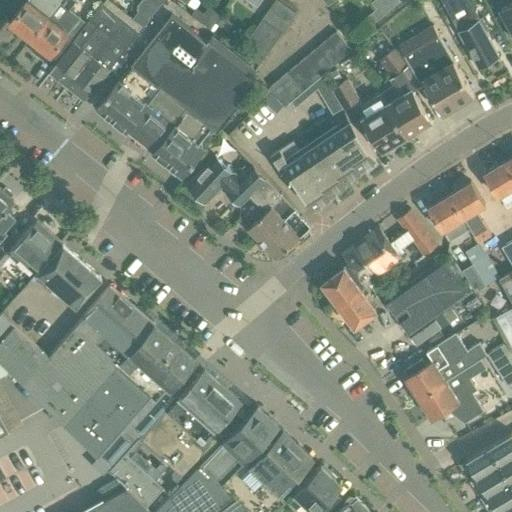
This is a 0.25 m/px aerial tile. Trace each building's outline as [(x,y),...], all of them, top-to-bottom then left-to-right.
[(43,0),(39,6),(31,0),(27,0),(11,21),(31,37),(59,0),(43,0)] [(50,53),(66,34),(69,30),(78,17),(69,11),(76,0),(59,0),(31,37),(50,53)] [(295,11),(279,0),(275,0),(270,8),(288,21),(295,11)] [(377,7),(383,14),(399,0),(373,0),(372,1),(377,7)] [(442,0),(479,66),(499,55),(484,28),(488,26),(474,0),(470,2),(468,0),(442,0)] [(66,34),(50,53),(60,61),(58,63),(93,90),(127,46),(139,29),(103,1),(90,17),(73,40),(66,34)] [(511,1),(502,7),(511,24),(511,1)] [(211,28),(221,14),(209,5),(203,13),(196,8),(192,15),(211,28)] [(371,24),(383,14),(377,7),(365,17),(371,24)] [(288,21),(270,8),(263,18),(281,31),(288,21)] [(144,26),(150,18),(139,10),(133,18),(144,26)] [(213,34),(207,41),(172,13),(120,78),(119,78),(97,106),(106,114),(111,108),(178,161),(173,167),(183,174),(205,146),(257,81),(249,74),(255,67),(213,34)] [(281,31),(263,18),(255,28),(274,41),(281,31)] [(433,23),(399,43),(405,54),(420,80),(424,77),(445,112),(475,93),(433,23)] [(274,41),(255,28),(248,38),(266,51),(274,41)] [(352,48),(336,30),(326,39),(341,57),(352,48)] [(266,51),(248,38),(241,48),(259,61),(266,51)] [(341,57),(326,39),(316,46),(316,47),(332,65),(341,57)] [(316,47),(307,55),(322,73),(332,65),(316,47)] [(413,90),(422,83),(394,47),(380,58),(393,75),(390,77),(393,83),(381,91),(390,105),(408,133),(431,119),(413,90)] [(322,73),(307,55),(297,62),(313,81),(322,73)] [(313,81),(297,62),(288,70),(303,89),(313,81)] [(303,89),(288,70),(278,79),(293,97),(303,89)] [(342,77),(337,70),(332,73),(337,80),(342,77)] [(318,88),(334,113),(343,108),(322,73),(303,89),(293,97),(291,99),(283,105),(297,106),(318,88)] [(348,78),(334,87),(345,105),(359,97),(348,78)] [(293,97),(278,79),(268,87),(283,105),(291,99),(293,97)] [(361,103),(367,114),(364,116),(383,148),(408,133),(390,105),(381,91),(361,103)] [(287,168),(313,207),(331,195),(330,193),(344,183),(343,181),(361,169),(360,168),(376,157),(348,116),(300,148),(293,139),(271,153),(283,170),(287,168)] [(227,190),(239,203),(266,177),(253,163),(240,178),(216,155),(188,185),(207,202),(223,184),(229,189),(227,190)] [(511,167),(507,159),(486,171),(500,195),(511,187),(511,167)] [(241,204),(251,194),(259,202),(264,197),(272,205),(249,228),(260,240),(280,222),(276,218),(284,211),(286,213),(294,206),(266,177),(239,203),(241,204)] [(465,216),(471,227),(480,241),(492,234),(476,209),(485,204),(471,180),(450,193),(465,216)] [(0,187),(0,211),(12,198),(0,187)] [(452,238),(471,227),(465,216),(450,193),(429,206),(443,229),(445,228),(452,238)] [(260,240),(276,256),(310,224),(294,206),(286,213),(284,211),(276,218),(280,222),(260,240)] [(397,217),(406,229),(389,241),(399,253),(415,241),(424,252),(436,243),(410,208),(397,217)] [(61,241),(35,219),(8,249),(34,272),(61,241)] [(342,252),(349,260),(366,283),(401,257),(399,253),(389,241),(377,225),(342,252)] [(511,237),(502,243),(511,260),(511,237)] [(74,306),(100,276),(61,241),(34,272),(74,306)] [(473,262),(461,270),(473,289),(497,273),(478,242),(465,250),(473,262)] [(0,245),(0,264),(9,254),(0,245)] [(435,316),(471,291),(446,256),(385,299),(417,343),(442,326),(435,316)] [(339,303),(361,287),(366,283),(349,260),(321,281),(339,303)] [(511,269),(499,276),(511,299),(511,269)] [(132,304),(108,283),(46,354),(0,313),(0,360),(43,403),(132,304)] [(377,309),(361,287),(339,303),(355,325),(377,309)] [(476,295),(466,302),(471,309),(481,302),(476,295)] [(151,321),(132,304),(43,403),(61,422),(82,398),(97,381),(121,355),(151,321)] [(151,321),(121,355),(135,368),(150,380),(170,356),(179,346),(151,321)] [(415,391),(418,396),(424,393),(446,379),(459,370),(468,365),(481,356),(487,353),(487,352),(480,340),(467,348),(456,331),(427,349),(433,359),(426,363),(423,358),(407,367),(410,373),(405,376),(409,381),(405,383),(412,394),(415,391)] [(498,370),(511,361),(511,357),(503,343),(487,352),(487,353),(498,370)] [(194,358),(179,346),(170,356),(185,368),(194,358)] [(127,377),(135,368),(121,355),(97,381),(133,413),(148,396),(127,377)] [(185,368),(170,356),(150,380),(160,389),(166,389),(185,368)] [(431,417),(454,402),(465,420),(484,408),(473,390),(478,387),(470,375),(487,365),(481,356),(468,365),(459,370),(446,379),(424,393),(418,396),(431,417)] [(0,431),(7,428),(21,420),(0,382),(0,371),(6,367),(0,361),(0,431)] [(221,382),(206,369),(202,366),(177,394),(176,401),(191,414),(221,382)] [(135,368),(127,377),(148,396),(155,395),(160,389),(150,380),(135,368)] [(133,413),(97,381),(82,398),(117,429),(133,413)] [(242,401),(221,382),(191,414),(213,433),(234,410),(242,401)] [(117,429),(82,398),(61,422),(91,451),(91,452),(94,454),(117,429)] [(191,414),(176,401),(150,431),(150,443),(147,447),(173,470),(176,472),(213,433),(191,414)] [(280,491),(313,454),(256,403),(243,418),(242,416),(199,461),(178,483),(169,493),(153,510),(151,511),(276,511),(289,499),(280,491)] [(234,410),(213,433),(176,472),(173,470),(171,472),(171,477),(178,483),(199,461),(242,416),(234,410)] [(511,454),(511,431),(459,462),(469,479),(511,454)] [(125,485),(151,511),(153,510),(169,493),(126,451),(108,469),(125,485)] [(511,454),(469,479),(480,497),(511,477),(511,454)] [(320,503),(339,483),(320,464),(293,492),(312,511),(310,511),(325,511),(328,510),(320,503)] [(488,511),(494,511),(495,511),(511,501),(511,477),(480,497),(488,511)] [(77,511),(151,511),(125,485),(81,510),(77,511)] [(343,502),(345,505),(336,511),(330,511),(328,510),(325,511),(368,511),(369,511),(354,497),(346,499),(343,502)] [(511,511),(511,501),(495,511),(511,511)]
